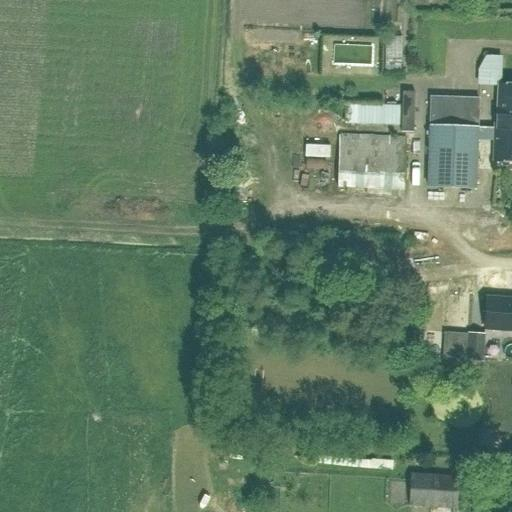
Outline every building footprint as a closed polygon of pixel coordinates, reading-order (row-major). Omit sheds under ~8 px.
[(417,0),(417,10),(429,10),(429,0),(417,0)] [(406,73),(404,36),(387,37),(389,74),(406,73)] [(494,142),(493,162),(511,162),(511,85),(498,85),(497,113),(495,113),(494,128),(478,128),(477,141),(494,142)] [(476,190),(477,141),(478,128),(479,101),(430,99),(427,188),(476,190)] [(342,112),(343,149),(361,149),(361,130),(402,130),(402,112),(342,112)] [(332,159),(332,147),(307,147),(307,159),(332,159)] [(407,188),(407,154),(384,154),(384,175),(392,175),(392,188),(407,188)] [(359,187),(358,172),(339,173),(339,188),(359,187)] [(363,189),(385,190),(386,174),(363,174),(363,189)] [(482,241),(498,242),(498,221),(483,220),(482,241)] [(511,299),(485,298),(483,331),(511,332),(511,299)] [(466,361),(466,362),(483,363),(485,334),(468,333),(468,334),(443,332),(441,359),(466,361)] [(414,380),(412,396),(430,399),(431,390),(422,389),(423,382),(426,382),(427,374),(418,373),(417,380),(414,380)] [(458,477),(410,473),(408,508),(456,510),(458,477)]
